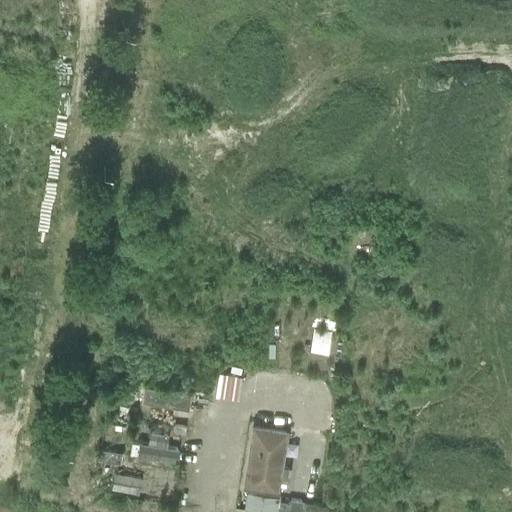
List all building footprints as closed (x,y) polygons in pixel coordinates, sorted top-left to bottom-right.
[(143,387),(141,402),(188,409),(190,394),(143,387)] [(250,426),(242,487),(276,492),(278,481),(288,482),(290,467),(280,466),(285,431),(250,426)] [(130,441),(128,454),(175,461),(177,448),(164,446),(166,433),(148,431),(147,444),(130,441)] [(99,449),(98,461),(119,464),(121,452),(99,449)] [(114,473),(111,489),(138,494),(141,478),(114,473)] [(242,511),(286,511),(288,502),(278,501),(278,496),(245,491),(242,511)] [(288,502),(286,511),(325,511),(326,508),(302,504),(302,501),(289,499),(288,502)]
